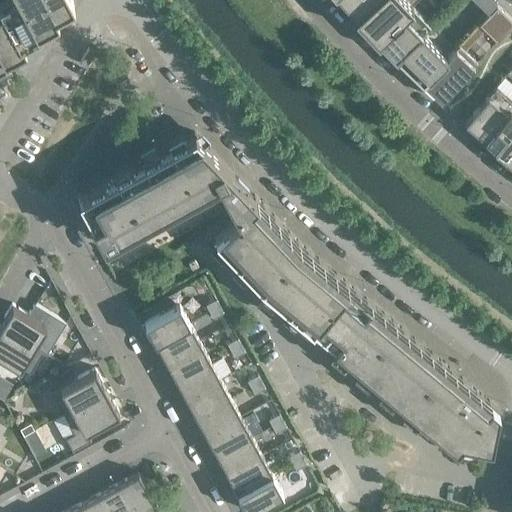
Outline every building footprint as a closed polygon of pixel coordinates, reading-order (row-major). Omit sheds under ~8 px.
[(53,8),(68,0),(0,0),(0,47),(5,56),(24,45),(21,40),(40,29),(37,24),(56,14),(53,8)] [(366,0),(343,0),(354,12),(366,0)] [(366,0),(354,12),(376,35),(413,0),(366,0)] [(376,35),(394,54),(420,29),(428,20),(411,2),(376,35)] [(447,55),(422,81),(440,99),(476,61),(463,48),(483,27),(496,39),(511,22),(511,18),(496,4),(447,55)] [(447,55),(420,29),(394,54),(422,81),(447,55)] [(88,46),(79,61),(86,65),(95,50),(88,46)] [(511,99),(495,85),(463,120),(483,137),(509,107),(511,103),(511,99)] [(511,109),(509,107),(483,137),(503,154),(511,142),(511,109)] [(193,131),(77,195),(104,245),(219,182),(236,213),(208,240),(254,289),(449,452),(455,446),(489,452),(498,408),(298,242),(193,131)] [(511,142),(503,154),(511,161),(511,142)] [(199,266),(195,259),(188,263),(192,270),(199,266)] [(215,298),(205,303),(208,310),(219,305),(215,298)] [(11,303),(0,321),(0,324),(32,345),(46,353),(65,321),(34,302),(27,313),(11,303)] [(151,334),(154,340),(189,321),(179,302),(144,321),(147,328),(145,329),(148,336),(151,334)] [(219,305),(208,310),(212,317),(223,311),(219,305)] [(189,321),(154,340),(164,358),(199,339),(189,321)] [(0,324),(0,354),(19,366),(32,345),(0,324)] [(237,337),(226,342),(230,349),(240,343),(237,337)] [(199,339),(164,358),(175,379),(210,360),(199,339)] [(240,343),(230,349),(233,356),(244,350),(240,343)] [(209,348),(211,359),(228,355),(226,344),(209,348)] [(210,360),(175,379),(185,397),(220,378),(210,360)] [(94,367),(51,390),(63,412),(106,389),(94,367)] [(257,374),(246,379),(250,386),(260,380),(257,374)] [(40,393),(52,386),(48,378),(35,385),(40,393)] [(220,378),(185,397),(195,416),(230,397),(220,378)] [(260,380),(250,386),(254,393),(264,387),(260,380)] [(106,389),(63,412),(73,432),(64,437),(71,449),(90,438),(85,429),(118,410),(106,389)] [(230,397),(195,416),(205,434),(240,415),(230,397)] [(278,413),(267,418),(271,425),(282,419),(278,413)] [(240,415),(205,434),(217,455),(251,436),(240,415)] [(282,419),(271,425),(275,432),(285,426),(282,419)] [(31,421),(18,428),(22,435),(35,428),(31,421)] [(39,437),(35,428),(22,435),(27,444),(39,437)] [(251,436),(217,455),(227,473),(261,454),(251,436)] [(298,449),(288,455),(291,462),(302,456),(298,449)] [(261,454),(227,473),(237,492),(272,473),(261,454)] [(302,456),(291,462),(295,469),(305,463),(302,456)] [(159,511),(137,471),(116,483),(131,511),(159,511)] [(272,473),(237,492),(240,497),(237,499),(241,505),(244,504),(247,510),(282,491),(272,473)] [(131,511),(116,483),(98,493),(108,511),(131,511)] [(108,511),(98,493),(79,503),(83,511),(108,511)] [(83,511),(79,503),(62,511),(83,511)]
